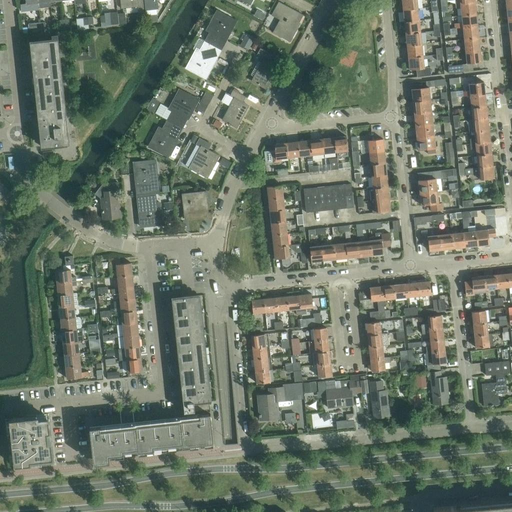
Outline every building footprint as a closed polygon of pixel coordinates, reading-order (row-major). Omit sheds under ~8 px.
[(138,12),(144,11),(142,0),(120,0),(121,9),(137,7),(138,12)] [(144,0),(146,10),(158,8),(157,0),(144,0)] [(401,0),(403,10),(417,8),(416,0),(401,0)] [(289,41),(303,15),(279,2),(271,15),(280,20),(274,32),(289,41)] [(462,15),(476,14),(475,2),(455,4),(456,9),(461,8),(462,15)] [(404,22),(419,20),(417,8),(403,10),(404,22)] [(205,41),(210,44),(213,39),(216,41),(218,36),(226,40),(236,21),(217,11),(207,30),(210,32),(205,41)] [(257,11),(254,16),(262,20),(265,16),(257,11)] [(119,24),(118,14),(118,12),(110,13),(112,25),(119,24)] [(125,13),(118,14),(119,24),(126,23),(125,13)] [(462,15),(462,23),(454,24),(454,28),(463,27),(477,26),(476,14),(462,15)] [(419,20),(404,22),(405,34),(420,32),(419,20)] [(41,29),(40,22),(28,23),(29,30),(41,29)] [(477,26),(463,27),(464,39),(479,38),(477,26)] [(420,32),(405,34),(407,46),(421,44),(420,32)] [(67,120),(58,35),(53,36),(53,40),(30,43),(41,147),(67,144),(64,120),(67,120)] [(245,36),(240,45),(248,49),(253,40),(245,36)] [(479,38),(464,39),(466,51),(480,50),(479,38)] [(208,48),(210,44),(205,41),(200,51),(197,49),(187,68),(205,78),(216,59),(208,55),(211,50),(208,48)] [(421,44),(407,46),(408,58),(422,56),(421,44)] [(266,88),(278,65),(270,61),(273,55),(260,48),(257,54),(264,58),(252,80),(266,88)] [(480,50),(466,51),(467,63),(481,62),(480,50)] [(422,56),(408,58),(409,70),(424,68),(422,56)] [(462,64),(447,66),(448,73),(463,71),(462,64)] [(470,96),(485,94),(483,82),(469,83),(470,91),(462,92),(463,96),(470,96)] [(413,102),(430,100),(429,88),(411,90),(413,102)] [(179,90),(169,109),(167,108),(162,116),(172,122),(175,118),(178,120),(181,115),(188,119),(198,100),(179,90)] [(237,127),(249,105),(242,102),(245,97),(233,90),(230,95),(234,98),(223,120),(228,123),(228,124),(230,125),(230,124),(237,127)] [(205,92),(201,101),(208,105),(213,96),(205,92)] [(485,94),(470,96),(471,107),(486,106),(485,94)] [(430,100),(413,102),(414,114),(431,112),(430,100)] [(486,106),(471,107),(473,120),(487,118),(486,106)] [(431,112),(414,114),(415,126),(432,124),(431,112)] [(172,122),(162,116),(162,117),(168,120),(163,129),(159,127),(149,146),(168,156),(178,137),(171,133),(173,128),(170,126),(172,122)] [(487,118),(473,120),(474,132),(489,130),(487,118)] [(432,124),(415,126),(417,138),(434,136),(432,124)] [(489,130),(474,132),(475,138),(469,139),(470,144),(475,143),(475,144),(490,142),(489,130)] [(334,137),(336,152),(348,150),(346,136),(334,137)] [(436,153),(435,148),(434,136),(417,138),(418,150),(427,149),(428,154),(436,153)] [(322,139),(324,153),(336,152),(334,137),(322,139)] [(196,144),(185,165),(190,168),(207,177),(217,159),(207,154),(209,151),(208,151),(211,145),(199,138),(196,144)] [(310,140),(312,154),(324,153),(322,139),(310,140)] [(369,152),(384,151),(383,139),(368,140),(369,152)] [(298,142),(300,156),(312,154),(310,140),(298,142)] [(286,143),(288,157),(300,156),(298,142),(286,143)] [(490,142),(475,144),(477,155),(491,154),(490,142)] [(281,161),(281,158),(288,157),(286,143),(274,145),(275,151),(264,152),(266,163),(281,161)] [(384,151),(369,152),(369,153),(366,153),(367,158),(370,158),(371,165),(385,163),(384,151)] [(446,152),(447,164),(454,164),(453,151),(446,152)] [(491,154),(477,155),(478,167),(493,166),(491,154)] [(223,157),(220,164),(230,167),(232,161),(223,157)] [(338,169),(337,163),(336,158),(329,159),(330,170),(338,169)] [(137,194),(155,192),(158,192),(155,160),(134,162),(136,184),(145,183),(146,188),(137,189),(137,194)] [(385,163),(371,165),(372,176),(386,175),(385,163)] [(458,169),(459,175),(465,175),(479,173),(479,179),(494,178),(493,166),(478,167),(464,169),(458,169)] [(435,178),(441,177),(441,178),(447,178),(447,181),(454,180),(453,176),(452,169),(440,170),(440,171),(434,172),(435,178)] [(0,198),(13,189),(8,183),(2,178),(0,175),(0,198)] [(386,175),(372,176),(373,188),(388,187),(386,175)] [(420,193),(437,191),(436,179),(418,181),(420,193)] [(120,217),(118,190),(116,182),(102,184),(94,194),(101,198),(103,219),(120,217)] [(268,199),(283,197),(282,185),(267,186),(268,199)] [(332,198),(339,197),(338,185),(331,186),(332,198)] [(310,188),(311,200),(318,199),(317,187),(310,188)] [(317,187),(318,199),(325,198),(324,187),(317,187)] [(388,187),(373,188),(370,189),(371,201),(389,199),(388,187)] [(303,189),(305,201),(311,200),(310,188),(303,189)] [(205,200),(207,200),(206,191),(182,193),(184,217),(206,215),(205,200)] [(421,205),(429,204),(430,212),(443,210),(442,203),(438,203),(437,191),(420,193),(421,205)] [(156,203),(155,192),(137,194),(140,226),(162,224),(160,203),(156,203)] [(352,196),(345,196),(346,208),(353,208),(352,196)] [(283,197),(268,199),(270,211),(284,210),(283,197)] [(339,197),(332,198),(333,210),(340,209),(339,197)] [(318,199),(311,200),(313,212),(320,211),(318,199)] [(389,199),(371,201),(372,213),(390,211),(389,199)] [(313,212),(311,200),(305,201),(306,213),(313,212)] [(463,208),(473,207),(472,200),(462,201),(463,208)] [(172,201),(164,202),(165,210),(173,209),(172,201)] [(271,223),(285,221),(284,210),(270,211),(271,223)] [(399,220),(392,221),(393,232),(400,231),(399,220)] [(285,221),(271,223),(272,235),(287,233),(285,221)] [(477,245),(476,231),(468,232),(467,228),(463,229),(465,247),(477,245)] [(452,234),(453,248),(465,247),(463,229),(458,230),(458,233),(452,234)] [(476,231),(477,245),(489,244),(488,237),(496,236),(495,229),(476,231)] [(369,238),(369,241),(371,255),(383,254),(382,247),(391,246),(389,233),(381,234),(381,232),(375,232),(376,237),(369,238)] [(287,233),(272,235),(273,247),(288,245),(287,233)] [(441,249),(440,235),(428,236),(427,233),(421,234),(422,245),(428,244),(429,251),(441,249)] [(440,235),(441,249),(453,248),(452,234),(440,235)] [(358,242),(359,256),(371,255),(369,241),(358,242)] [(346,243),(347,257),(359,256),(358,242),(346,243)] [(334,245),(335,259),(347,257),(346,243),(334,245)] [(288,245),(273,247),(275,259),(281,258),(282,265),(290,264),(288,245)] [(322,246),(323,260),(335,259),(334,245),(322,246)] [(323,260),(322,246),(310,247),(311,261),(323,260)] [(73,255),(67,256),(64,256),(65,265),(74,265),(73,255)] [(117,277),(132,275),(131,263),(126,263),(126,257),(108,259),(110,270),(117,270),(117,277)] [(57,283),(76,281),(76,277),(71,277),(70,269),(55,271),(57,283)] [(495,275),(497,288),(509,287),(507,273),(495,275)] [(117,277),(119,288),(133,287),(132,275),(117,277)] [(484,276),(485,293),(486,293),(485,289),(497,288),(495,275),(484,276)] [(471,277),(473,291),(473,294),(485,293),(484,276),(471,277)] [(58,295),(72,293),(72,286),(76,285),(76,281),(57,283),(58,295)] [(417,282),(419,295),(431,294),(430,281),(417,282)] [(419,295),(417,282),(405,284),(407,297),(419,295)] [(394,285),(395,298),(407,297),(405,284),(394,285)] [(382,286),(383,299),(395,298),(394,285),(382,286)] [(383,299),(382,286),(370,287),(371,301),(383,299)] [(112,294),(119,294),(120,300),(134,299),(133,287),(119,288),(111,289),(112,294)] [(72,293),(58,295),(59,307),(74,305),(72,293)] [(306,314),(306,308),(313,307),(311,294),(299,295),(301,314),(306,314)] [(200,295),(174,298),(185,402),(183,402),(184,412),(210,410),(209,399),(211,399),(200,295)] [(287,296),(289,310),(296,309),(296,315),(301,314),(299,295),(287,296)] [(289,310),(287,296),(276,297),(277,311),(289,310)] [(264,298),(265,312),(277,311),(276,297),(264,298)] [(265,312),(264,298),(251,300),(253,313),(265,312)] [(134,299),(120,300),(121,308),(114,309),(114,313),(121,312),(136,311),(134,299)] [(74,305),(59,307),(60,319),(75,317),(74,305)] [(416,307),(408,308),(409,316),(417,315),(416,307)] [(473,324),(486,323),(485,310),(472,312),(473,324)] [(136,311),(121,312),(122,324),(137,323),(136,311)] [(370,319),(385,318),(384,311),(369,312),(370,319)] [(427,317),(428,324),(421,324),(421,329),(442,327),(441,315),(427,317)] [(75,317),(60,319),(62,331),(76,329),(79,329),(81,327),(80,318),(79,317),(75,318),(75,317)] [(366,323),(368,335),(381,333),(380,329),(379,321),(366,323)] [(137,323),(122,324),(124,336),(138,335),(137,323)] [(473,324),(475,336),(488,334),(486,323),(473,324)] [(313,329),(314,341),(327,339),(326,327),(313,329)] [(430,341),(443,339),(442,327),(421,329),(422,334),(429,333),(430,341)] [(76,329),(62,331),(63,343),(77,341),(76,329)] [(403,331),(396,332),(397,342),(405,341),(403,331)] [(368,335),(369,347),(382,345),(381,338),(388,338),(387,333),(381,334),(381,333),(368,335)] [(253,347),(269,345),(268,334),(264,334),(251,335),(253,347)] [(492,334),(488,334),(475,336),(476,348),(493,346),(492,334)] [(138,335),(124,336),(125,348),(139,347),(138,335)] [(327,339),(314,341),(316,352),(312,353),(329,352),(327,339)] [(443,339),(430,341),(432,352),(445,351),(443,339)] [(77,341),(63,343),(64,355),(79,353),(77,341)] [(254,359),(271,358),(269,345),(253,347),(254,359)] [(382,345),(369,347),(370,359),(383,357),(382,345)] [(139,347),(125,348),(126,360),(141,358),(139,347)] [(445,351),(432,352),(433,364),(427,365),(427,371),(440,369),(439,364),(446,363),(445,351)] [(314,365),(317,365),(330,363),(329,352),(312,353),(314,365)] [(79,353),(64,355),(65,367),(80,365),(79,353)] [(291,357),(292,363),(293,367),(300,366),(300,362),(296,362),(295,355),(293,355),(290,356),(291,357)] [(383,357),(370,359),(372,371),(385,370),(384,363),(390,362),(390,357),(383,358),(383,357)] [(141,358),(126,360),(127,372),(142,371),(141,358)] [(271,358),(254,359),(255,371),(272,369),(271,358)] [(505,373),(510,373),(509,361),(485,363),(486,375),(495,374),(496,382),(481,384),(484,406),(490,406),(493,406),(493,405),(498,405),(496,393),(507,392),(505,373)] [(330,363),(317,365),(318,377),(332,375),(330,363)] [(67,379),(81,377),(89,377),(88,371),(81,372),(80,365),(65,367),(67,379)] [(270,382),(268,370),(272,370),(272,369),(255,371),(257,383),(270,382)] [(433,405),(449,403),(446,377),(441,378),(440,372),(427,373),(428,380),(431,379),(433,405)] [(425,373),(415,374),(416,389),(426,388),(425,373)] [(325,381),(317,382),(318,391),(326,391),(328,408),(352,405),(351,393),(357,393),(356,380),(349,381),(349,380),(340,381),(333,382),(333,380),(325,381)] [(370,382),(371,392),(374,418),(389,416),(386,391),(383,391),(382,380),(370,382)] [(269,395),(257,396),(259,420),(279,418),(277,401),(285,401),(303,399),(301,383),(282,384),(282,387),(268,388),(269,395)] [(420,394),(412,395),(413,408),(421,407),(420,394)] [(295,413),(285,413),(286,423),(296,423),(295,413)] [(210,414),(90,427),(93,461),(214,448),(210,414)] [(9,419),(11,442),(14,466),(42,463),(42,460),(53,459),(49,419),(38,420),(37,417),(26,418),(26,417),(9,419)] [(433,511),(511,511),(511,501),(433,508),(433,511)]
